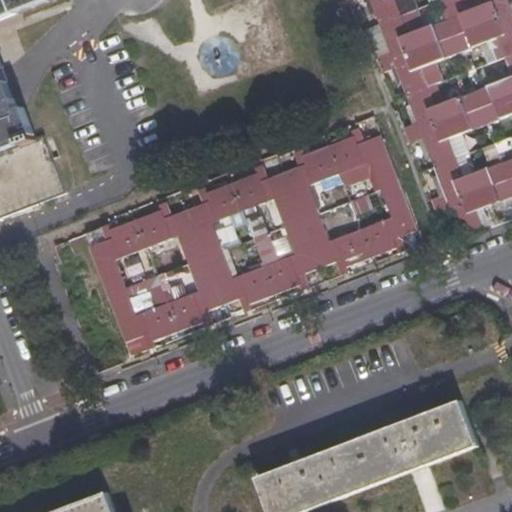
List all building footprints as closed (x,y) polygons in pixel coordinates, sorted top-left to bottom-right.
[(0,0),(0,22),(50,4),(49,0),(0,0)] [(413,144),(420,142),(426,140),(433,160),(440,177),(447,196),(440,198),(435,201),(441,217),(454,212),(463,241),(511,221),(511,6),(509,0),(358,0),(359,1),(362,0),(371,0),(385,34),(392,52),(386,54),(380,57),(385,73),(393,70),(398,68),(406,89),(413,107),(419,124),(414,126),(408,128),(413,144)] [(385,34),(380,36),(386,54),(392,52),(385,34)] [(20,112),(0,61),(0,220),(68,193),(45,134),(38,137),(26,110),(20,112)] [(393,70),(400,91),(406,89),(398,68),(393,70)] [(413,107),(407,109),(414,126),(419,124),(413,107)] [(396,241),(419,232),(382,138),(358,146),(355,138),(304,157),(307,166),(268,180),(262,183),(259,175),(208,195),(211,204),(203,206),(166,219),(163,212),(112,232),(114,240),(93,248),(129,344),(144,338),(152,335),(156,343),(206,324),(203,315),(210,313),(242,301),(248,298),(251,307),(301,287),(298,278),(305,275),(338,264),(344,261),(347,269),(399,249),(396,241)] [(420,142),(427,162),(433,160),(426,140),(420,142)] [(268,180),(265,173),(259,175),(262,183),(268,180)] [(440,177),(434,179),(440,198),(447,196),(440,177)] [(208,195),(201,198),(203,206),(211,204),(208,195)] [(441,217),(451,246),(463,241),(454,212),(441,217)] [(338,264),(341,272),(347,269),(344,261),(338,264)] [(301,287),(308,284),(305,275),(298,278),(301,287)] [(242,301),(244,309),(251,307),(248,298),(242,301)] [(206,324),(213,321),(210,313),(203,315),(206,324)] [(144,338),(148,346),(156,343),(152,335),(144,338)] [(310,511),(480,447),(463,402),(260,479),(272,511),(310,511)] [(115,511),(108,494),(60,511),(115,511)]
